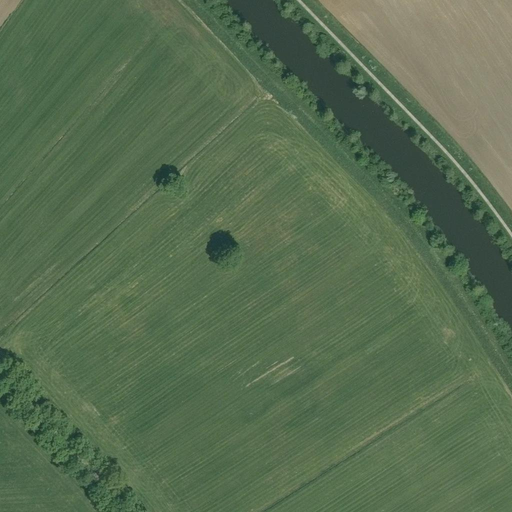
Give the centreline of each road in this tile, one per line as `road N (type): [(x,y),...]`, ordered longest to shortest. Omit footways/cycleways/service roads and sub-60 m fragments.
road 1 (track): [(511,376),(423,240),(194,0)]
road 2 (track): [(122,511),(0,375)]
